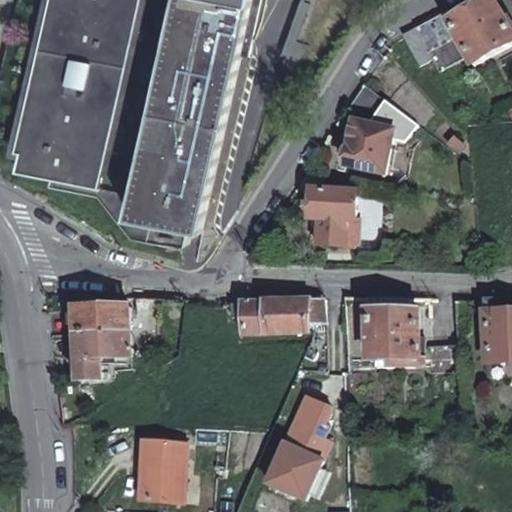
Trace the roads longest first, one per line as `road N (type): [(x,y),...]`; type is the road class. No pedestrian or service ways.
road 1 (residential): [(423,0),(368,50),(211,288)]
road 2 (residential): [(511,281),(211,288)]
road 3 (residential): [(15,252),(33,347),(39,511)]
road 4 (residential): [(211,288),(15,252)]
